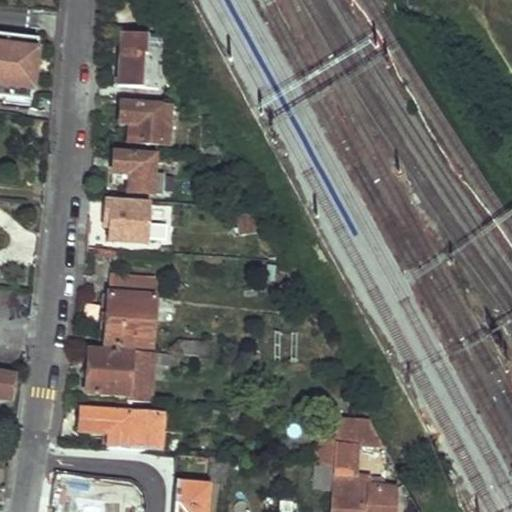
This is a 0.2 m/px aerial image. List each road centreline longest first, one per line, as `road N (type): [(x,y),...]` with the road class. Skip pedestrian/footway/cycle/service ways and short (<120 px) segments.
road 1 (residential): [(28,456),(78,0)]
road 2 (residential): [(158,511),(158,494),(131,468),(28,456)]
